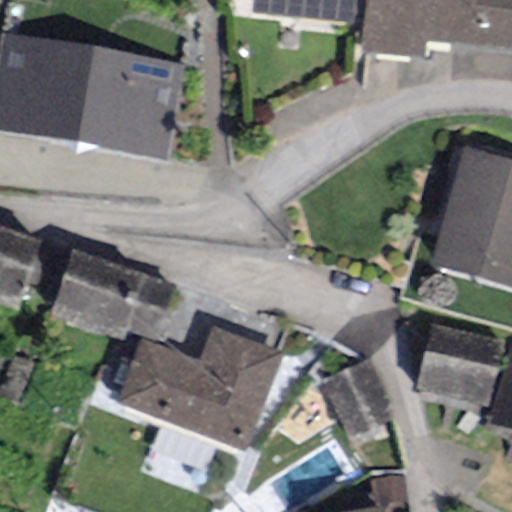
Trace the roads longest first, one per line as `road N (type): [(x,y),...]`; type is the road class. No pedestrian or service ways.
road 1 (residential): [(51,221),(372,325),(391,349),(407,401),(426,511)]
road 2 (residential): [(511,99),(446,98),(382,115),(220,211),(51,221)]
